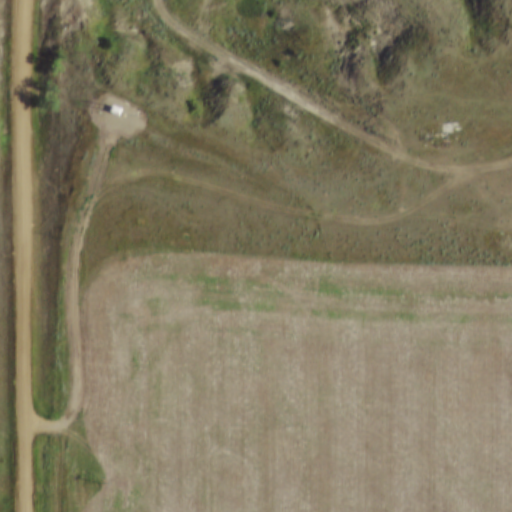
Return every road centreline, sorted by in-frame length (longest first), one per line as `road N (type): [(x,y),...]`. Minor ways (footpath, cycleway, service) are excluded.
road 1 (track): [(480,165),(425,206),(380,222),(306,220),(144,176),(111,185),(73,236),(69,406),(53,422),(25,415)]
road 2 (residential): [(25,511),(25,0)]
road 3 (track): [(156,0),(213,45),(394,151),(511,162)]
